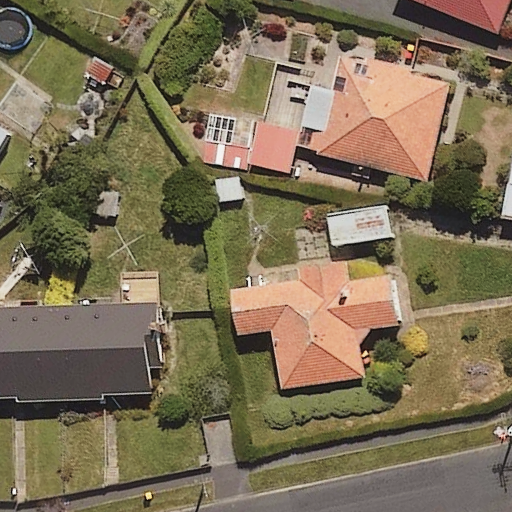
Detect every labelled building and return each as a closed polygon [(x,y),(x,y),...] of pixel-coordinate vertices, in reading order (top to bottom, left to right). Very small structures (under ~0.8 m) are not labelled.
[(511,0),(420,0),(503,35),(511,13),(511,0)] [(458,81),(351,55),(341,94),(319,88),(304,149),(433,181),(458,81)] [(303,130),(262,124),(255,166),(296,173),(303,130)] [(0,157),(15,137),(0,125),(0,157)] [(395,238),(391,207),(333,216),(337,247),(395,238)] [(355,269),(264,279),(265,293),(243,295),(247,336),(280,332),(287,389),(370,380),(364,332),(407,327),(401,277),(356,283),(355,269)] [(162,279),(129,280),(130,308),(0,312),(0,402),(165,397),(162,279)]
